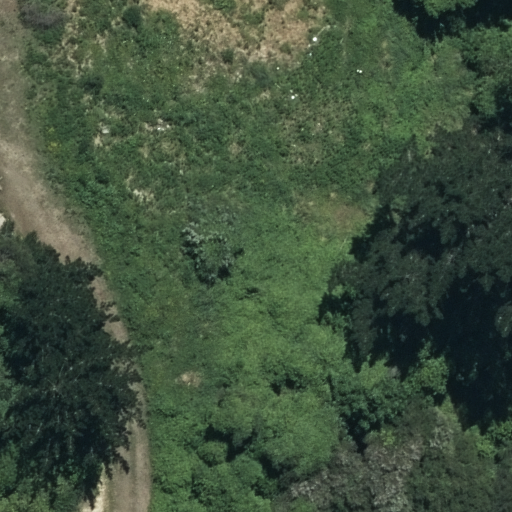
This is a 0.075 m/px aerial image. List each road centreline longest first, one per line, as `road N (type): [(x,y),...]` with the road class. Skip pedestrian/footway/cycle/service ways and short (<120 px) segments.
road 1 (track): [(111,511),(95,356),(66,195),(0,114)]
road 2 (track): [(258,0),(262,69),(66,195)]
